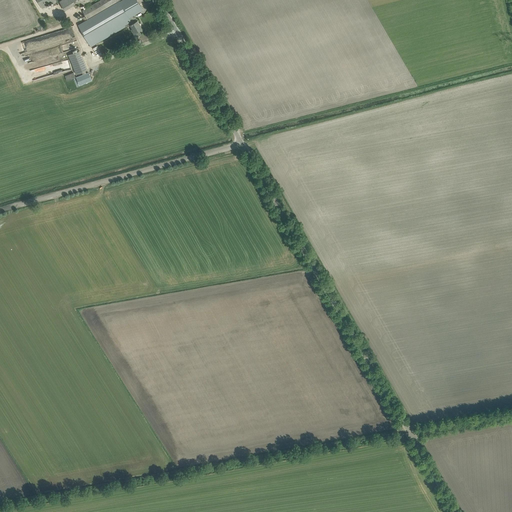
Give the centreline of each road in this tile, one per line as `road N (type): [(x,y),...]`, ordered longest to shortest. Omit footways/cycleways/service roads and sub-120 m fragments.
road 1 (unclassified): [(413,433),(243,146)]
road 2 (unclassified): [(0,213),(243,146)]
road 3 (unclassified): [(243,146),(158,0)]
